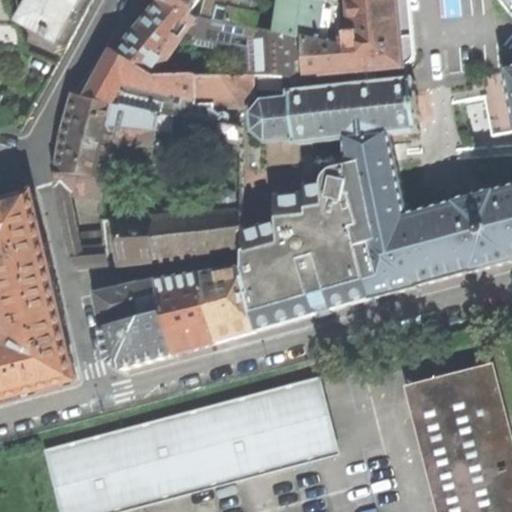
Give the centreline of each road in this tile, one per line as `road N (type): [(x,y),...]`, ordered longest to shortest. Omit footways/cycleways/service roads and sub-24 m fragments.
road 1 (residential): [(511,284),(98,396)]
road 2 (residential): [(40,164),(62,92),(114,0)]
road 3 (residential): [(70,285),(240,258)]
road 4 (residential): [(70,285),(40,164)]
